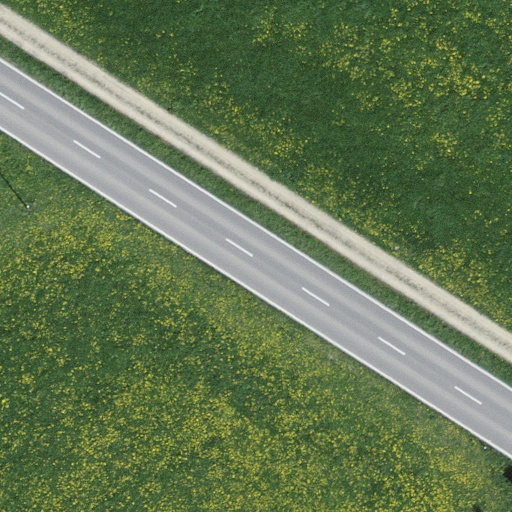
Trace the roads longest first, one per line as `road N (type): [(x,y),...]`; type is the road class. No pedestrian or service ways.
road 1 (track): [(511,349),(0,17)]
road 2 (secondary): [(511,423),(0,93)]
